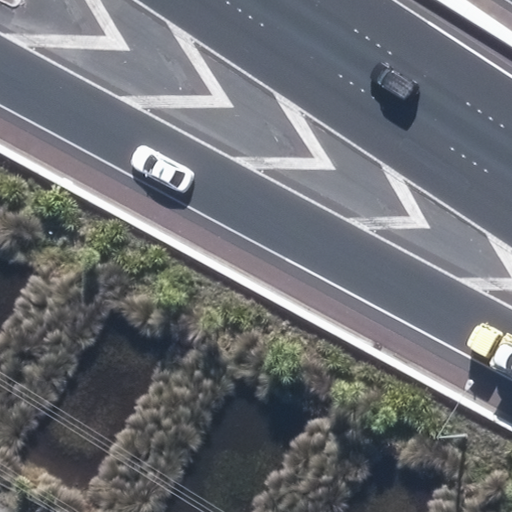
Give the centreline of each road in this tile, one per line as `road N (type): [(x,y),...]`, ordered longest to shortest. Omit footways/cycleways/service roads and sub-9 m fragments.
road 1 (motorway): [(511,343),(0,62)]
road 2 (motorway): [(511,187),(223,0)]
